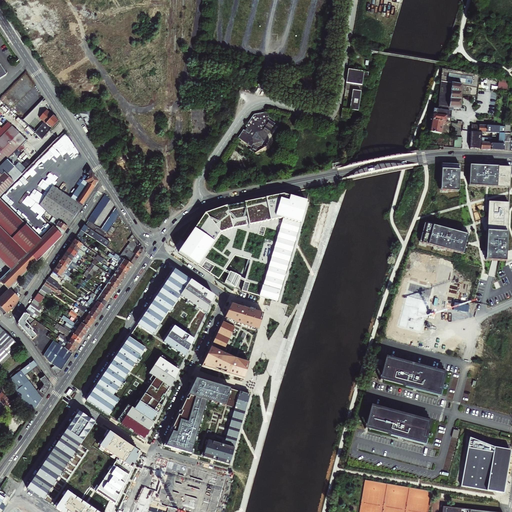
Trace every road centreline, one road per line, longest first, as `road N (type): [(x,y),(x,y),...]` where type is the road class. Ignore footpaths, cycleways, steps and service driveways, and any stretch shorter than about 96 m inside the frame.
road 1 (residential): [(203,205),(200,176),(247,108),(269,101),(318,115),(335,109),(353,0)]
road 2 (residential): [(59,389),(10,323),(106,181)]
road 3 (tertiary): [(0,16),(106,181)]
road 4 (tertiary): [(511,157),(437,155),(338,174)]
road 5 (tertiary): [(155,246),(59,389)]
road 6 (residential): [(171,259),(77,402)]
road 7 (residential): [(151,450),(225,296)]
road 8 (tertiary): [(203,205),(338,174)]
